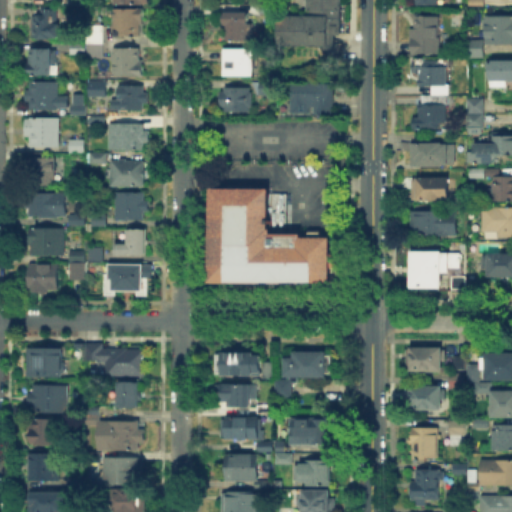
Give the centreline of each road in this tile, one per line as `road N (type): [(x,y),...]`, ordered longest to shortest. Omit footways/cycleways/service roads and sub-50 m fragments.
road 1 (residential): [(179,511),(182,0)]
road 2 (tertiary): [(371,511),(372,0)]
road 3 (residential): [(0,319),(372,322)]
road 4 (residential): [(372,322),(511,322)]
